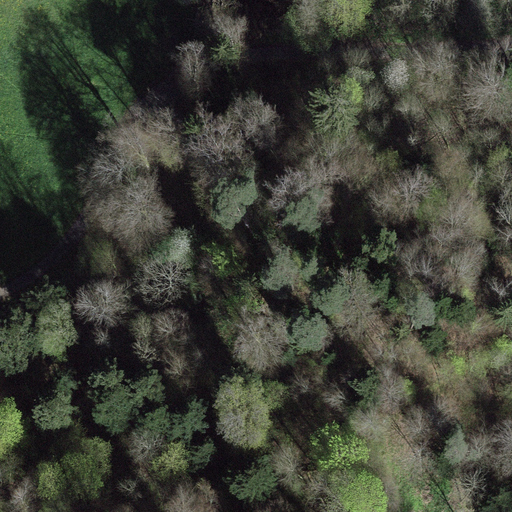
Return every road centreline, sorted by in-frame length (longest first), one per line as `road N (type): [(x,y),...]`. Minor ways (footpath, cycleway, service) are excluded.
road 1 (track): [(301,54),(225,60),(147,108),(61,252),(0,294)]
road 2 (unclassified): [(301,54),(511,48)]
